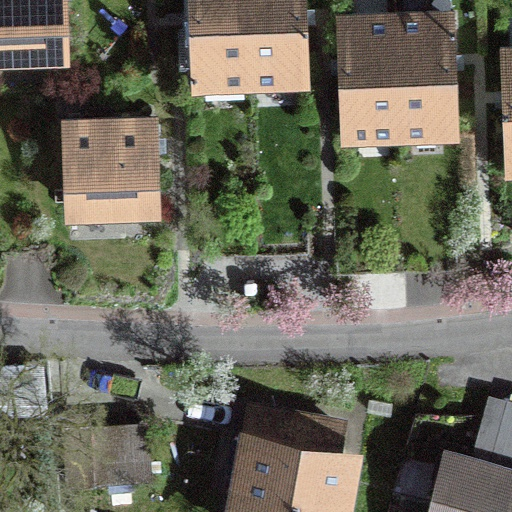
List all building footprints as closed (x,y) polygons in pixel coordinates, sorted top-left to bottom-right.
[(74,0),(0,0),(0,69),(77,68),(74,0)] [(197,0),(200,90),(252,88),(248,0),(197,0)] [(308,0),(248,0),(252,88),(312,86),(308,0)] [(457,19),(395,21),(400,137),(462,135),(457,19)] [(352,140),(400,137),(395,21),(347,24),(352,140)] [(161,122),(69,123),(71,228),(163,227),(161,122)] [(472,460),(451,453),(432,511),(511,511),(511,405),(491,400),(472,460)] [(146,434),(71,440),(75,488),(151,481),(146,434)] [(358,511),(368,459),(250,438),(237,511),(358,511)]
